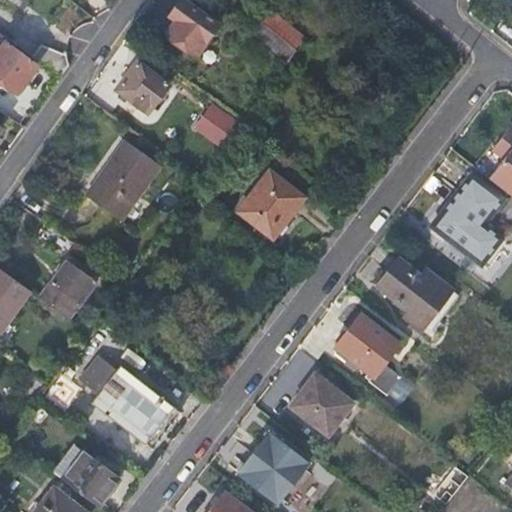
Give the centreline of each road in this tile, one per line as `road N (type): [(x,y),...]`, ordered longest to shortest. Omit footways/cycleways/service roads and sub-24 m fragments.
road 1 (residential): [(144,511),(493,57)]
road 2 (residential): [(0,188),(136,0)]
